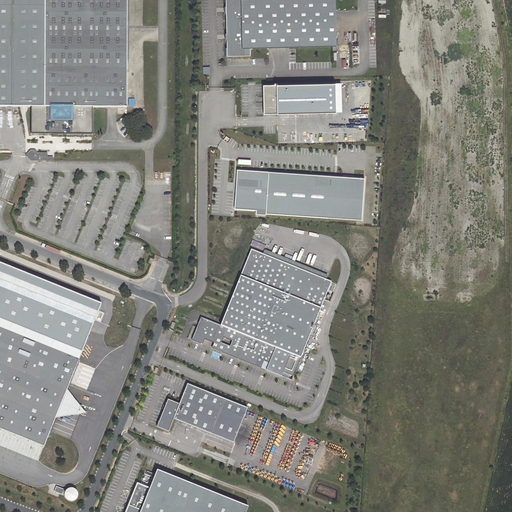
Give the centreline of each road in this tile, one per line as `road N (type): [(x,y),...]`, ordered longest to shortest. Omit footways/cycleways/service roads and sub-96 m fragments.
road 1 (residential): [(84,511),(161,306),(147,293),(0,234)]
road 2 (track): [(493,0),(504,54),(506,264)]
